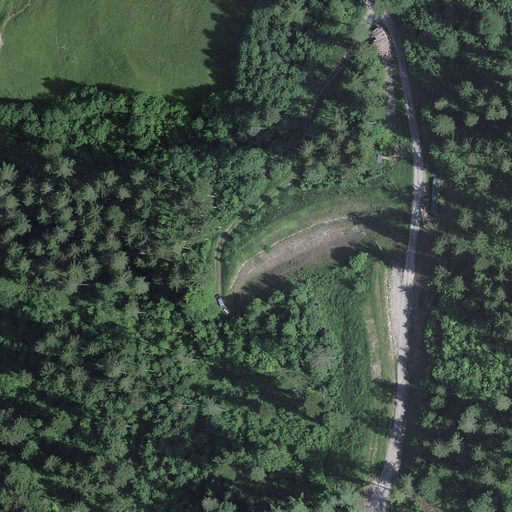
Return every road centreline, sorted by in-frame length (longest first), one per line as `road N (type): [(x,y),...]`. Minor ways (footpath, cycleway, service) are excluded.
road 1 (track): [(381,511),(377,484),(399,410),(416,164),(388,23),(371,0)]
road 2 (track): [(375,4),(315,102),(297,167),(221,246),(218,298)]
